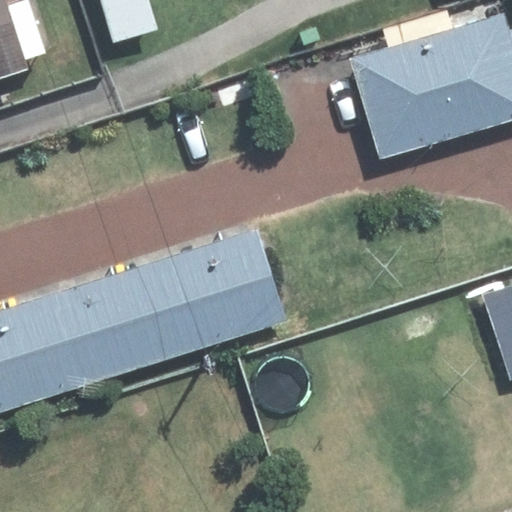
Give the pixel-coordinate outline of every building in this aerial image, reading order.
[(153,0),(100,0),(112,39),(160,25),(153,0)] [(511,22),(501,26),(496,8),(341,54),(370,154),(511,110),(511,22)] [(0,69),(14,65),(0,21),(0,69)] [(248,224),(0,304),(0,405),(278,315),(248,224)] [(511,280),(477,292),(505,375),(511,372),(511,280)]
